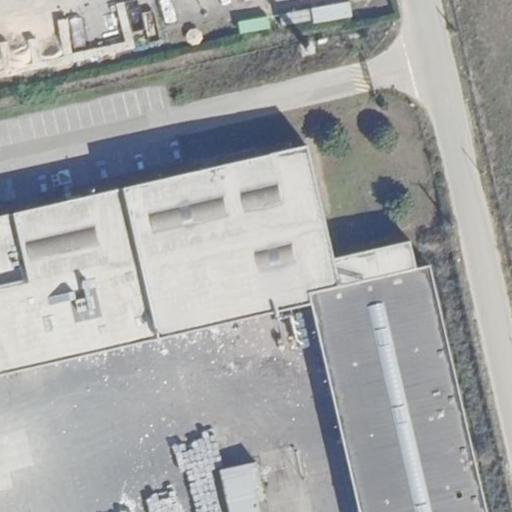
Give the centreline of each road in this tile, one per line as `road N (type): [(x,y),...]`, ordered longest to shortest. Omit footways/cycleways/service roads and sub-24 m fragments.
road 1 (unclassified): [(511,410),(418,0)]
road 2 (unknown): [(151,379),(182,511)]
